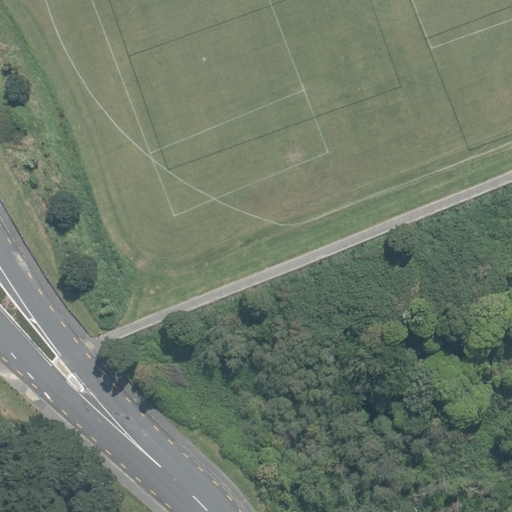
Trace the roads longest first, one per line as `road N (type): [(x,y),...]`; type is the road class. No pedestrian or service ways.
road 1 (tertiary): [(0,242),(104,411)]
road 2 (tertiary): [(104,411),(201,511)]
road 3 (tertiary): [(104,411),(41,369),(0,328)]
